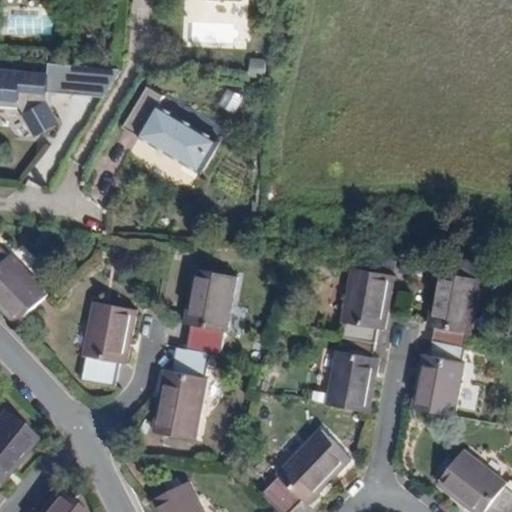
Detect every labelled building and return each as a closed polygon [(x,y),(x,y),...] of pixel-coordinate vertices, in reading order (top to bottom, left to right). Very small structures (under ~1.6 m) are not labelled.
[(0,105),(26,107),(37,132),(61,124),(53,104),(53,91),(109,95),(126,67),(54,62),(54,74),(0,70),(0,105)] [(234,112),(242,96),(226,87),(218,103),(234,112)] [(163,100),(143,132),(203,169),(223,137),(163,100)] [(0,261),(0,308),(16,325),(47,295),(8,254),(6,256),(0,261)] [(236,275),(191,268),(182,323),(188,324),(223,329),(227,330),(236,275)] [(385,276),(352,270),(348,269),(338,322),(344,323),(376,329),(382,330),(392,277),(385,276)] [(476,281),(441,275),(435,274),(426,327),(432,328),(463,334),(470,335),(480,282),(476,281)] [(135,309),(91,302),(81,357),(84,357),(118,363),(126,364),(135,309)] [(376,329),(344,323),(338,352),(372,358),(376,329)] [(223,329),(188,324),(184,349),(206,353),(219,355),(223,329)] [(463,334),(432,328),(428,355),(459,361),(463,334)] [(184,349),(173,347),(168,373),(201,379),(206,353),(184,349)] [(372,358),(338,352),(331,350),(322,404),(365,412),(375,358),(372,358)] [(459,361),(428,355),(422,354),(413,407),(457,415),(467,362),(463,361),(459,361)] [(114,387),(118,363),(84,357),(80,380),(114,387)] [(168,373),(160,371),(149,433),(193,441),(204,379),(201,379),(168,373)] [(0,480),(1,482),(39,434),(4,407),(0,411),(0,480)] [(317,427),(273,474),(276,476),(301,499),(305,503),(349,457),(317,427)] [(507,482),(458,447),(431,484),(470,511),(485,511),(503,488),(507,482)] [(274,511),(289,511),(301,499),(276,476),(258,495),(274,511)] [(203,511),(188,482),(146,503),(150,511),(203,511)] [(89,511),(56,483),(30,511),(89,511)] [(511,511),(511,493),(503,488),(485,511),(511,511)]
